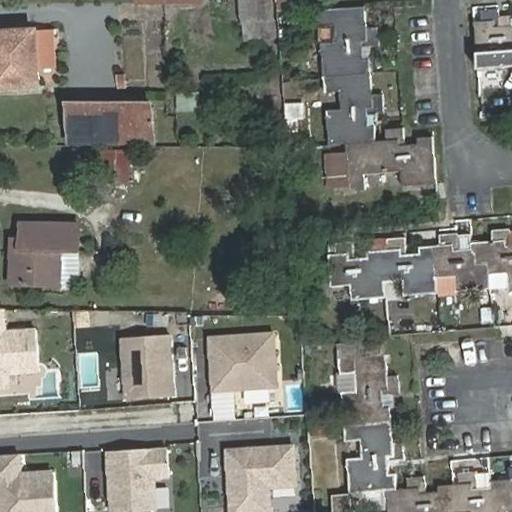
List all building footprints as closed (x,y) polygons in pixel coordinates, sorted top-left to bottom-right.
[(273,19),(271,0),(240,0),(243,22),(249,21),(273,19)] [(273,0),(274,9),(288,10),(288,0),(273,0)] [(365,7),(319,10),(320,25),(335,24),(336,42),(321,43),(323,76),(370,73),(369,59),(362,59),(361,46),(379,45),(378,28),(367,29),(365,7)] [(511,18),(500,20),(499,9),(481,10),(481,21),(475,22),(478,69),(511,66),(511,18)] [(249,21),(243,22),(245,40),(277,36),(275,19),(273,19),(249,21)] [(0,87),(38,86),(37,69),(54,68),(51,30),(0,32),(0,87)] [(370,73),(323,76),(325,92),(340,91),(341,109),(326,110),(329,144),(346,143),(376,141),(374,125),(369,125),(368,113),(385,112),(383,94),(372,94),(370,73)] [(201,109),(199,90),(176,91),(177,109),(201,109)] [(67,103),(69,143),(155,143),(153,103),(67,103)] [(347,152),(327,153),(330,188),(349,186),(350,190),(365,189),(364,174),(401,171),(402,186),(437,183),(434,137),(417,138),(417,144),(405,145),(404,128),(386,129),(387,140),(376,141),(346,143),(347,152)] [(129,182),(130,151),(102,150),(101,182),(129,182)] [(12,249),(12,284),(63,285),(63,249),(79,249),(79,225),(22,224),(21,249),(12,249)] [(472,249),(473,262),(488,261),(489,273),(508,272),(509,288),(511,287),(511,247),(510,229),(492,230),(493,241),(471,243),(472,249)] [(489,273),(488,261),(473,262),(472,249),(459,250),(458,233),(440,235),(440,245),(434,246),(438,293),(491,288),(489,273)] [(387,239),(388,250),(368,251),(368,257),(369,272),(384,270),(385,283),(403,281),(404,295),(438,293),(434,246),(419,247),(420,253),(407,254),(405,237),(387,239)] [(384,270),(369,272),(368,257),(355,258),(353,243),(335,244),(336,254),(329,254),(331,287),(350,285),(351,300),(387,297),(385,283),(384,270)] [(0,316),(0,390),(33,388),(30,340),(40,340),(38,314),(0,316)] [(275,332),(205,337),(211,420),(235,418),(234,393),(279,390),(275,332)] [(168,334),(118,339),(124,402),(173,397),(168,334)] [(340,390),(344,425),(392,421),(390,407),(384,407),(383,395),(400,393),(399,375),(387,376),(386,354),(337,358),(339,373),(353,372),(355,389),(340,390)] [(392,421),(344,425),(345,441),(360,440),(361,457),(347,459),(350,493),(352,493),(386,490),(397,489),(396,473),(390,474),(389,461),(405,460),(404,442),(393,443),(392,421)] [(292,443),(223,448),(226,511),(272,511),(271,493),(295,492),(292,443)] [(166,447),(104,451),(108,511),(158,511),(170,511),(166,447)] [(0,511),(51,511),(50,470),(23,471),(22,451),(0,452),(0,511)] [(492,487),(493,501),(508,500),(509,511),(511,511),(511,468),(511,469),(511,479),(491,481),(492,487)] [(509,511),(508,500),(493,501),(492,487),(491,481),(478,482),(477,471),(459,473),(460,484),(454,484),(456,511),(509,511)] [(407,478),(408,488),(397,489),(386,490),(387,511),(456,511),(454,484),(438,486),(438,492),(426,493),(425,476),(407,478)] [(333,511),(352,511),(352,493),(350,493),(332,495),(333,511)]
